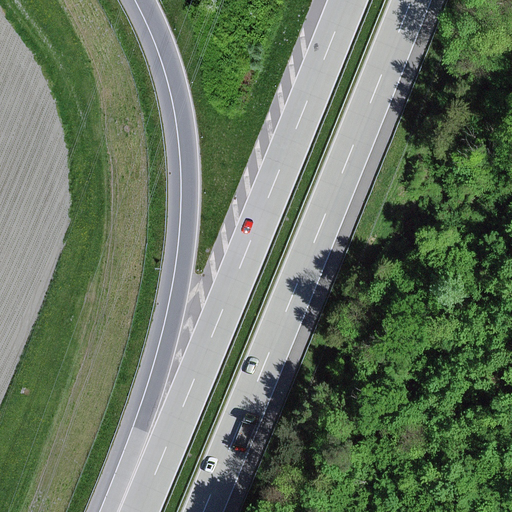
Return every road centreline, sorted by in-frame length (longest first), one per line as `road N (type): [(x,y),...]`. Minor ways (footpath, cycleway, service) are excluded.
road 1 (motorway): [(356,0),(137,511)]
road 2 (motorway): [(203,511),(418,0)]
road 3 (motorway): [(149,0),(178,80),(189,170),(183,286),(122,487),(123,511)]
